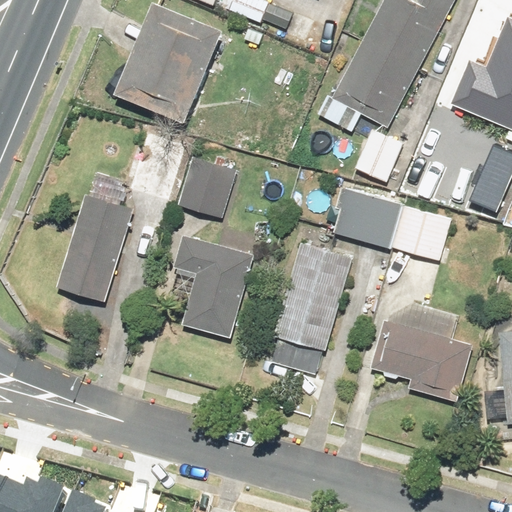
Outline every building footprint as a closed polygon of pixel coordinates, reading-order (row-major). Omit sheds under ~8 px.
[(391,124),(456,0),(387,0),(328,111),(359,128),(368,112),(391,124)] [(227,29),(160,2),(124,92),(191,119),(227,29)] [(481,136),(492,111),(511,120),(511,14),(495,53),(466,40),(433,115),(481,136)] [(410,137),(378,122),(358,166),(389,181),(410,137)] [(190,147),(148,133),(131,186),(173,200),(190,147)] [(241,162),(197,151),(184,203),(228,214),(241,162)] [(456,215),(344,186),(339,203),(347,205),(340,231),(445,258),(456,215)] [(137,202),(93,189),(64,283),(109,296),(137,202)] [(237,333),(258,250),(187,232),(178,269),(198,274),(186,320),(237,333)] [(323,366),(358,252),(308,237),(273,351),(323,366)] [(414,297),(406,321),(390,316),(376,361),(422,375),(419,387),(461,400),(479,344),(457,337),(465,313),(414,297)] [(15,483),(1,511),(58,511),(72,482),(49,472),(45,479),(34,474),(28,489),(15,483)] [(0,511),(1,511),(15,483),(0,476),(0,511)] [(109,511),(111,509),(80,495),(72,511),(109,511)]
